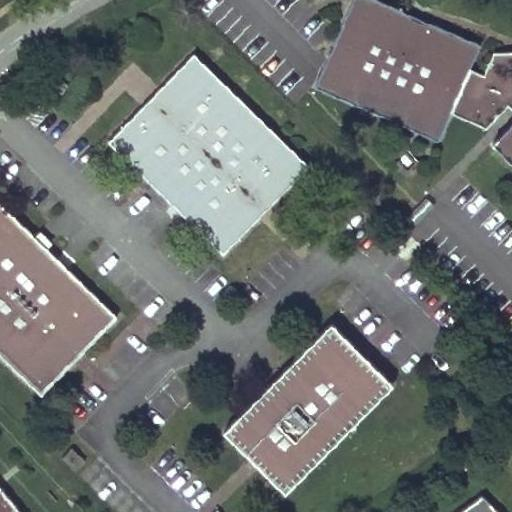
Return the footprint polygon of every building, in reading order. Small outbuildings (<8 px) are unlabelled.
[(378,0),(352,0),(312,85),(437,140),(450,113),(486,128),(506,107),(511,110),(511,120),(492,142),(511,162),(511,53),(491,56),(482,75),(469,69),(480,45),(378,0)] [(192,53),(106,141),(220,252),(307,165),(192,53)] [(0,203),(0,356),(38,394),(115,316),(0,203)] [(329,320),(221,430),(283,492),(391,381),(329,320)] [(71,444),(60,455),(73,469),(84,458),(71,444)] [(0,511),(19,511),(0,487),(0,511)] [(502,511),(483,494),(457,511),(502,511)]
